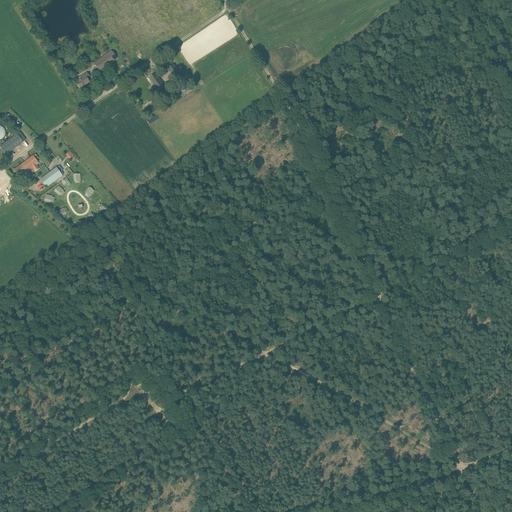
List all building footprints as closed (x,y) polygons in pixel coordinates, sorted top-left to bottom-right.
[(94,63),(99,71),(117,58),(111,50),(94,63)] [(175,78),(174,79),(177,82),(183,77),(173,64),(167,69),(170,72),(175,78)] [(75,82),(77,85),(80,89),(86,84),(87,85),(90,83),(87,79),(90,77),(87,73),(81,77),(81,78),(75,82)] [(165,87),(159,77),(156,73),(149,77),(153,83),(152,84),(158,92),(165,87)] [(188,84),(184,86),(186,89),(182,91),(185,95),(192,90),(188,84)] [(25,143),(20,134),(17,136),(17,135),(1,145),(7,154),(25,143)] [(14,170),(19,178),(38,164),(36,160),(38,158),(35,154),(14,170)] [(47,179),(43,183),(46,187),(62,176),(56,168),(45,176),(47,179)] [(59,185),(55,190),(61,197),(66,192),(59,185)] [(89,186),(85,195),(91,198),(95,189),(89,186)] [(0,212),(11,200),(0,191),(0,212)] [(46,194),(45,201),(52,202),(54,196),(46,194)] [(98,208),(105,214),(110,209),(103,203),(98,208)] [(67,207),(58,211),(60,215),(69,211),(67,207)]
